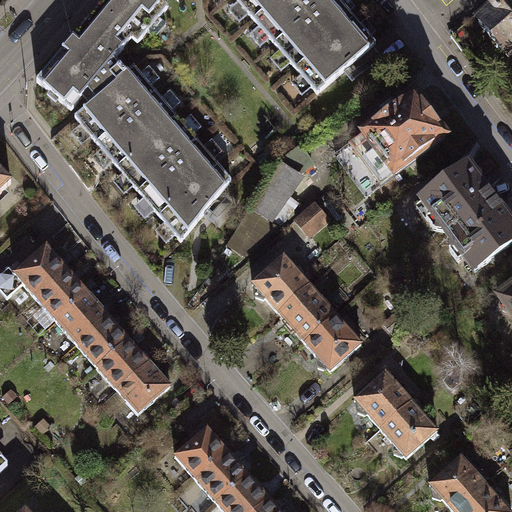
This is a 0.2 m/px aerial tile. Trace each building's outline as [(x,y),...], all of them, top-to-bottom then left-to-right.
[(82,99),(116,60),(132,40),(138,45),(148,33),(155,39),(166,25),(159,19),(168,9),(162,4),(157,0),(106,0),(37,83),(71,112),(82,99)] [(235,0),(318,95),(377,45),(338,0),(235,0)] [(511,0),(505,0),(479,23),(508,56),(511,52),(511,0)] [(511,52),(508,56),(494,68),(510,89),(511,86),(511,52)] [(127,76),(128,74),(116,60),(82,99),(89,108),(116,84),(110,77),(120,68),(127,76)] [(181,243),(232,182),(134,69),(128,74),(127,76),(120,68),(110,77),(116,84),(89,108),(75,120),(181,243)] [(357,156),(345,165),(369,197),(447,139),(416,97),(350,146),(357,156)] [(313,167),(299,147),(282,160),(250,211),(279,230),(290,216),(315,183),(306,172),(313,167)] [(433,218),(438,224),(437,233),(433,235),(440,244),(448,238),(495,203),(468,167),(417,206),(428,222),(433,218)] [(0,170),(0,195),(12,184),(0,170)] [(360,227),(332,192),(317,203),(346,239),(360,227)] [(448,238),(451,242),(450,251),(455,252),(452,254),(459,264),(464,259),(475,274),(511,245),(511,224),(495,203),(448,238)] [(317,206),(297,224),(307,236),(327,218),(317,206)] [(269,225),(249,213),(228,246),(237,253),(269,225)] [(23,287),(35,301),(68,272),(47,248),(15,276),(9,269),(0,277),(0,292),(7,300),(23,287)] [(255,289),(254,290),(256,299),(264,302),(265,301),(279,316),(310,287),(284,258),(253,286),(255,289)] [(89,295),(68,272),(35,301),(56,324),(89,295)] [(279,316),(305,345),(336,317),(310,287),(279,316)] [(501,302),(500,302),(500,310),(504,315),(511,317),(511,315),(511,289),(500,299),(501,302)] [(109,318),(89,295),(56,324),(76,347),(109,318)] [(401,310),(384,325),(393,335),(410,320),(401,310)] [(318,360),(317,361),(318,370),(327,372),(328,371),(330,374),(362,346),(336,317),(305,345),(318,360)] [(76,347),(97,370),(130,341),(109,318),(76,347)] [(150,364),(130,341),(97,370),(117,393),(150,364)] [(172,388),(150,364),(117,393),(139,417),(172,388)] [(357,404),(356,406),(358,414),(366,417),(367,416),(381,431),(412,403),(386,374),(355,401),(357,404)] [(462,383),(454,374),(445,382),(452,391),(462,383)] [(394,446),(392,447),(394,456),(402,459),(404,457),(407,461),(439,433),(412,403),(381,431),(394,446)] [(175,459),(196,483),(229,454),(208,430),(175,459)] [(196,483),(217,506),(250,477),(229,454),(196,483)] [(432,489),(430,490),(433,499),(441,502),(442,500),(452,511),(459,511),(487,488),(461,458),(429,486),(432,489)] [(256,511),(270,500),(250,477),(217,506),(222,511),(256,511)] [(508,511),(487,488),(459,511),(508,511)] [(256,511),(280,511),(270,500),(256,511)]
